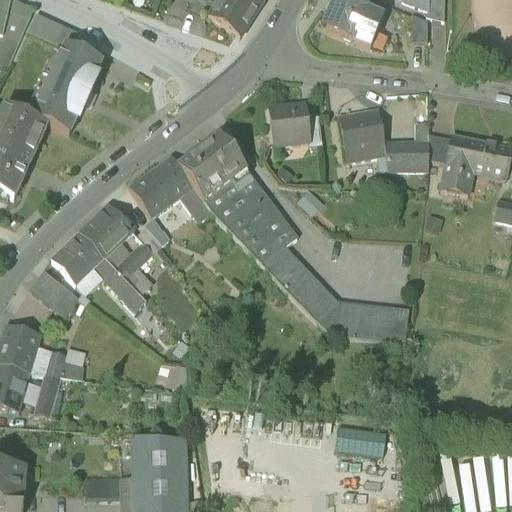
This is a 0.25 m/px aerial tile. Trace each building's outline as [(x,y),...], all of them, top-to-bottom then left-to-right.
[(0,0),(0,74),(5,76),(18,49),(2,39),(8,16),(11,3),(0,0)] [(249,0),(221,0),(219,5),(207,23),(239,43),(262,8),(255,3),(249,0)] [(365,15),(370,4),(360,0),(334,0),(325,23),(334,27),(329,40),(352,49),(369,56),(383,22),(365,15)] [(426,17),(427,17),(427,0),(395,0),(403,3),(401,6),(426,17)] [(425,23),(442,27),(443,6),(429,0),(427,0),(427,17),(426,17),(425,23)] [(30,21),(8,16),(2,39),(18,49),(30,21)] [(31,38),(64,53),(64,52),(73,34),(40,19),(31,38)] [(411,49),(427,49),(427,28),(411,21),(411,49)] [(64,53),(32,125),(46,131),(51,134),(68,141),(81,112),(85,114),(88,106),(92,99),(88,97),(101,68),(64,52),(64,53)] [(268,114),(273,152),(307,147),(309,147),(306,123),(304,111),(284,114),(284,112),(268,114)] [(27,173),(46,131),(32,125),(4,112),(0,121),(0,200),(12,206),(27,173)] [(377,163),(380,182),(389,182),(388,178),(383,149),(378,114),(338,121),(346,169),(377,163)] [(307,147),(308,153),(322,151),(318,121),(306,123),(309,147),(307,147)] [(388,178),(428,177),(428,166),(428,142),(427,129),(414,129),(414,148),(383,149),(388,178)] [(219,140),(211,146),(214,149),(217,150),(221,150),(225,148),(219,140)] [(445,168),(450,169),(454,147),(428,142),(428,166),(445,168)] [(440,197),(467,203),(471,180),(510,187),(510,185),(511,176),(511,171),(508,170),(511,156),(495,153),(495,152),(455,144),(454,147),(450,169),(445,168),(440,197)] [(192,195),(204,210),(245,177),(247,176),(225,148),(221,150),(217,150),(214,149),(211,146),(176,173),(192,195)] [(154,223),(180,204),(192,195),(176,173),(170,164),(128,194),(151,225),(154,223)] [(211,220),(260,272),(284,253),(297,244),(245,177),(204,210),(211,220)] [(204,210),(192,195),(180,204),(193,222),(197,219),(202,226),(211,220),(204,210)] [(496,226),(511,228),(511,209),(499,207),(496,226)] [(78,239),(103,265),(107,270),(111,266),(107,262),(132,237),(108,212),(78,239)] [(197,219),(193,222),(198,230),(202,226),(197,219)] [(141,249),(152,260),(161,251),(145,233),(135,243),(141,249)] [(75,292),(103,265),(78,239),(50,266),(75,292)] [(113,276),(123,287),(134,276),(152,260),(141,249),(113,276)] [(315,286),(284,253),(260,272),(294,306),(315,286)] [(124,307),(134,297),(123,287),(113,276),(113,275),(103,285),(124,307)] [(149,292),(134,276),(123,287),(134,297),(135,297),(140,301),(149,292)] [(28,296),(52,316),(68,296),(43,277),(28,296)] [(338,308),(315,286),(294,306),(329,343),(404,351),(408,317),(338,308)] [(77,305),(68,296),(52,316),(64,325),(77,305)] [(214,329),(222,332),(234,305),(225,302),(214,329)] [(0,347),(0,373),(29,381),(40,342),(4,333),(0,347)] [(51,358),(44,382),(59,384),(63,372),(66,362),(51,358)] [(75,376),(63,372),(59,384),(72,386),(75,376)] [(0,413),(18,418),(29,381),(0,373),(0,413)] [(48,423),(59,384),(44,382),(33,421),(48,423)] [(130,443),(131,487),(132,505),(131,511),(186,511),(185,446),(130,443)] [(0,511),(21,511),(22,506),(17,506),(19,475),(0,473),(0,511)] [(85,508),(121,508),(121,505),(120,487),(120,485),(84,486),(85,508)] [(120,487),(121,505),(132,505),(131,487),(124,487),(124,488),(120,487)]
